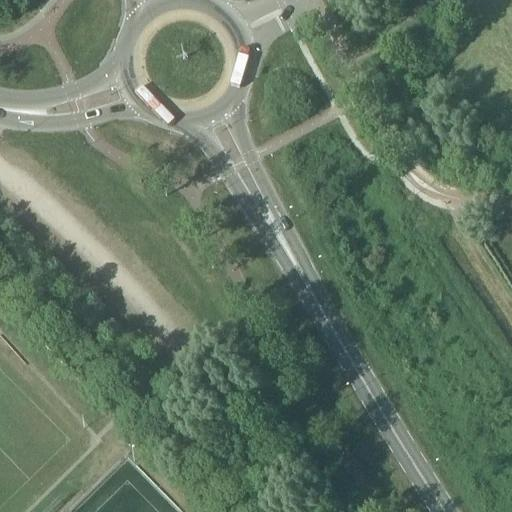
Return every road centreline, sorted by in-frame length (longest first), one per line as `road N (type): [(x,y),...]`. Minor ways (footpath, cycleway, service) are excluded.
road 1 (secondary): [(445,511),(300,270)]
road 2 (secondary): [(192,120),(300,270)]
road 3 (secondary): [(300,270),(224,104)]
road 4 (tertiary): [(0,114),(36,123),(142,103)]
road 5 (tertiary): [(127,71),(29,105),(0,105)]
